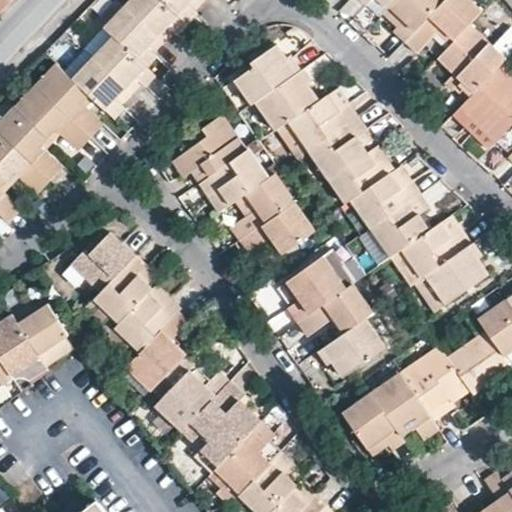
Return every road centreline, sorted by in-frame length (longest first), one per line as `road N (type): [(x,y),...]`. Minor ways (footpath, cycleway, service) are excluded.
road 1 (residential): [(511,422),(418,486),(389,492),(362,482),(337,461),(178,228),(128,174)]
road 2 (residential): [(287,0),(309,8),(408,104),(433,145),(511,216)]
road 3 (residential): [(128,174),(205,63),(250,16),(284,0)]
road 4 (residential): [(0,265),(128,174)]
road 5 (residential): [(50,428),(91,431),(152,511)]
